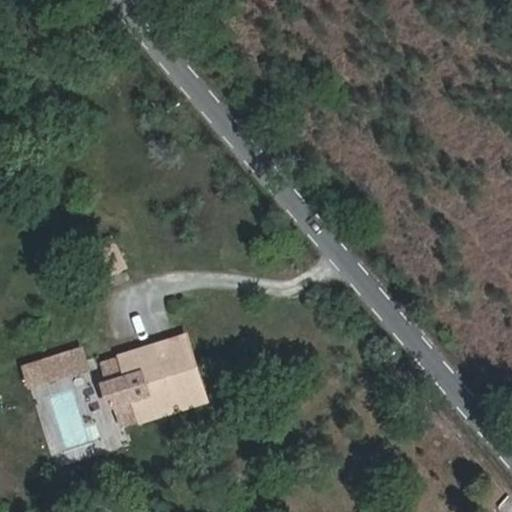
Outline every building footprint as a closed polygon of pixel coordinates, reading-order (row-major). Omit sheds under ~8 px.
[(87,245),(101,276),(132,262),(117,231),(87,245)] [(196,396),(210,391),(195,337),(181,341),(185,358),(181,359),(186,378),(191,377),(196,396)] [(181,341),(129,356),(134,374),(147,370),(152,388),(139,392),(144,410),(196,396),(191,377),(186,378),(181,359),(185,358),(181,341)] [(26,359),(33,386),(95,370),(88,344),(26,359)] [(134,374),(127,351),(108,356),(115,379),(109,380),(114,398),(120,397),(127,421),(146,415),(144,410),(139,392),(152,388),(147,370),(134,374)]
